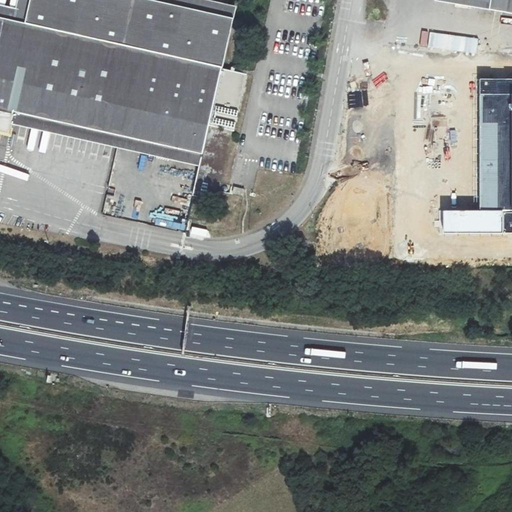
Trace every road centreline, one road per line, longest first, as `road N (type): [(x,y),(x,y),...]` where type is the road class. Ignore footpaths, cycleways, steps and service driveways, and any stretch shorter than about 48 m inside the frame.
road 1 (motorway): [(511,367),(272,348),(0,306)]
road 2 (motorway): [(0,340),(294,384),(511,401)]
road 3 (unknown): [(344,36),(439,142),(461,217),(511,228)]
